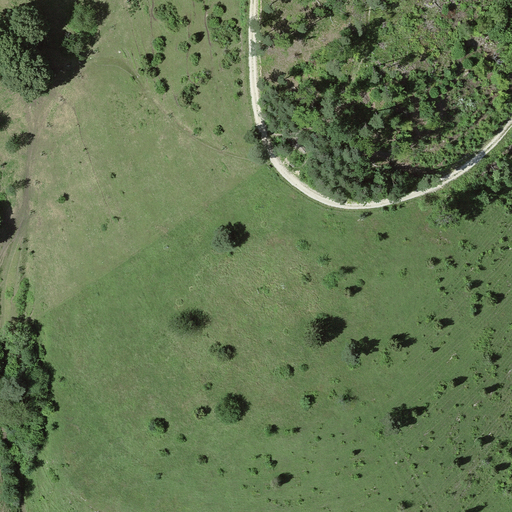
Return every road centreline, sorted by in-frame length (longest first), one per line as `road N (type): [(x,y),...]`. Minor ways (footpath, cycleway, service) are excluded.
road 1 (track): [(272,160),(310,195),(362,207),(445,181),(511,123)]
road 2 (track): [(251,0),(254,108),(272,160)]
